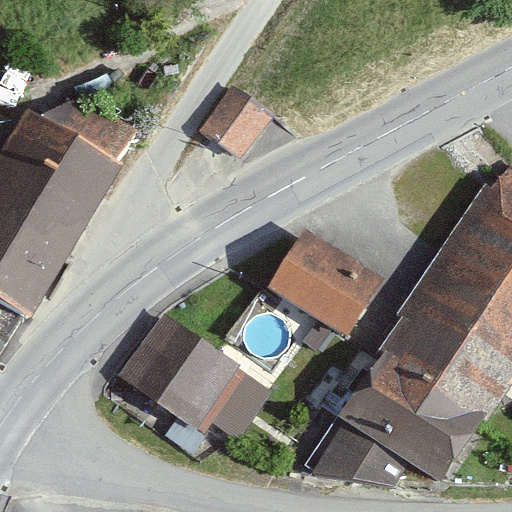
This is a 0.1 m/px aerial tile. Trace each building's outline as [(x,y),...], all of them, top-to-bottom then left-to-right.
[(234,87),(203,133),(245,161),(276,115),(234,87)] [(123,178),(25,118),(0,158),(0,304),(33,325),(123,178)] [(511,220),(480,201),(339,424),(451,495),(511,398),(511,220)] [(291,253),(266,296),(346,343),(371,300),(291,253)] [(163,316),(119,378),(211,443),(255,381),(163,316)]
